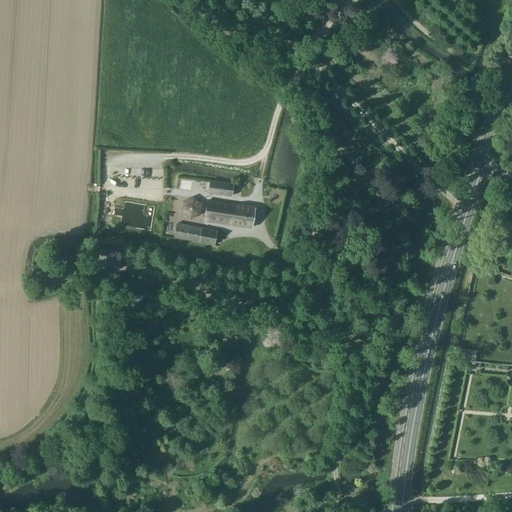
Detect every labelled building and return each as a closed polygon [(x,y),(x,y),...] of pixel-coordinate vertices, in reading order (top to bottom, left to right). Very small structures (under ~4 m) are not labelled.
[(209,192),(231,196),(233,184),(210,181),(209,192)] [(192,198),(184,201),(183,209),(191,215),(198,212),(199,204),(192,198)] [(255,208),(207,201),(204,220),(253,227),(255,208)] [(199,242),(214,245),(217,231),(202,227),(202,228),(177,223),(175,238),(199,242)] [(71,246),(61,247),(62,271),(72,270),(71,246)] [(120,251),(97,252),(98,269),(121,268),(120,251)] [(471,350),(458,348),(456,360),(469,362),(471,350)]
